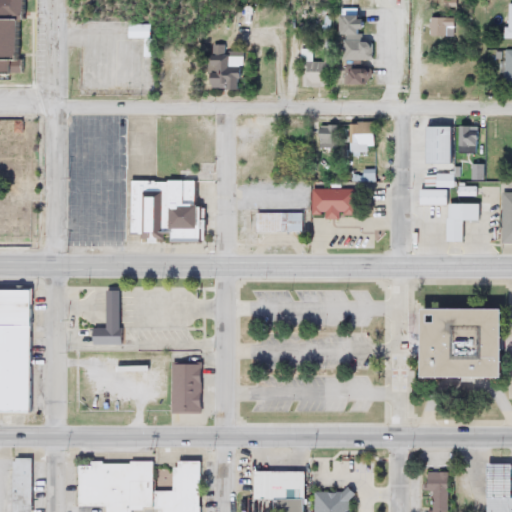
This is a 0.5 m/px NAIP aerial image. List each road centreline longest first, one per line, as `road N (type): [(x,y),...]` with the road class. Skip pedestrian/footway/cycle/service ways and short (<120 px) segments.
road 1 (primary): [(0,439),(227,429),(511,431)]
road 2 (primary): [(511,265),(0,266)]
road 3 (residential): [(55,103),(511,104)]
road 4 (residential): [(226,511),(228,263)]
road 5 (residential): [(56,511),(55,267)]
road 6 (residential): [(55,267),(55,103)]
road 7 (residential): [(400,263),(409,104)]
road 8 (residential): [(228,263),(230,104)]
